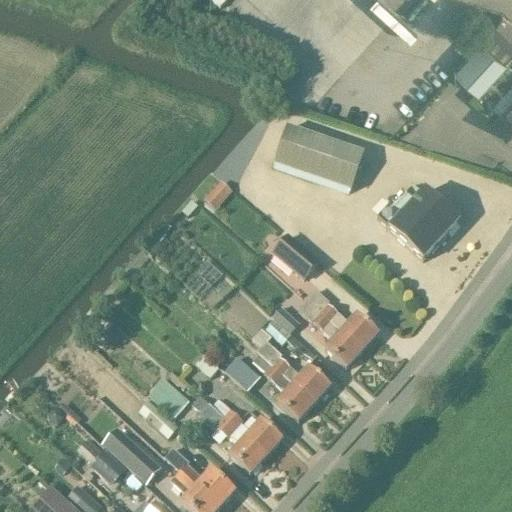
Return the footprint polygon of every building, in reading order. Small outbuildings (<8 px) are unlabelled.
[(378,0),(342,41),(383,78),(421,36),(381,0),(378,0)] [(511,25),(503,17),(494,26),(511,42),(511,25)] [(511,42),(494,26),(489,31),(495,37),(486,46),(481,41),(454,71),(478,94),(511,57),(511,42)] [(511,99),(493,120),(511,136),(511,99)] [(350,196),(363,158),(287,132),(273,170),(350,196)] [(220,187),(211,196),(219,203),(227,194),(220,187)] [(401,195),(376,221),(423,264),(458,226),(424,194),(413,206),(401,195)] [(191,216),(185,210),(181,214),(188,220),(191,216)] [(319,266),(309,257),(287,239),(270,259),(303,286),(319,266)] [(301,302),(313,292),(306,283),(294,293),(301,302)] [(306,304),(361,355),(377,337),(356,318),(347,327),(326,307),(328,306),(315,294),(306,304)] [(103,298),(96,306),(101,311),(109,303),(103,298)] [(345,372),(361,355),(306,304),(297,313),(311,326),(312,325),(323,335),(322,335),(329,341),(330,340),(333,342),(324,353),(345,372)] [(271,322),(289,339),(299,329),(281,311),(271,322)] [(112,330),(102,340),(113,350),(123,340),(112,330)] [(258,359),(269,370),(271,368),(313,408),(329,390),(324,386),(332,377),(316,362),(299,380),(279,362),(281,360),(266,346),(256,357),(258,359)] [(258,359),(251,367),(263,378),(269,370),(258,359)] [(204,360),(196,369),(210,382),(219,374),(204,360)] [(224,375),(248,396),(260,383),(236,362),(224,375)] [(271,368),(269,370),(263,378),(281,395),(283,393),(285,396),(276,406),(297,425),(313,408),(271,368)] [(171,376),(167,380),(183,394),(186,390),(171,376)] [(198,385),(196,388),(196,395),(198,398),(202,398),(205,395),(205,388),(202,385),(198,385)] [(149,401),(173,424),(187,408),(164,386),(149,401)] [(199,400),(191,410),(199,418),(197,421),(213,435),(216,432),(228,442),(230,440),(236,434),(224,422),(223,422),(211,411),(208,408),(199,400)] [(217,404),(211,411),(223,422),(224,422),(236,434),(242,427),(230,415),(217,404)] [(138,416),(168,443),(178,432),(148,405),(138,416)] [(51,414),(46,420),(49,427),(56,429),(61,423),(59,416),(51,414)] [(242,427),(236,434),(244,441),(265,461),(281,443),(260,424),(250,435),(242,427)] [(238,448),(228,459),(249,478),(265,461),(244,441),(236,434),(230,440),(238,448)] [(179,476),(219,511),(233,496),(209,475),(202,483),(186,469),(188,467),(172,452),(164,462),(179,476)] [(89,470),(109,487),(123,471),(104,454),(89,470)] [(126,472),(146,490),(161,474),(141,456),(126,472)] [(69,469),(62,463),(54,471),(60,478),(69,469)] [(187,511),(219,511),(179,476),(170,486),(183,497),(185,495),(188,498),(181,506),(187,511)] [(66,502),(76,511),(100,511),(101,511),(77,490),(66,502)] [(61,511),(45,496),(30,511),(61,511)]
